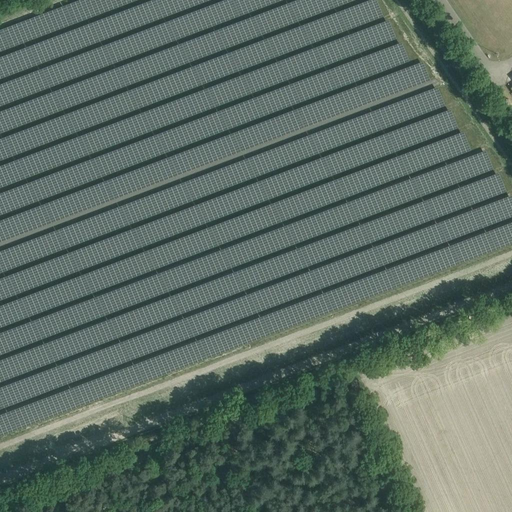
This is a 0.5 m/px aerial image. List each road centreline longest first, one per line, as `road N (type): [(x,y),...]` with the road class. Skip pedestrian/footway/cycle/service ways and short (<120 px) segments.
road 1 (track): [(0,496),(511,301)]
road 2 (track): [(343,365),(407,511)]
